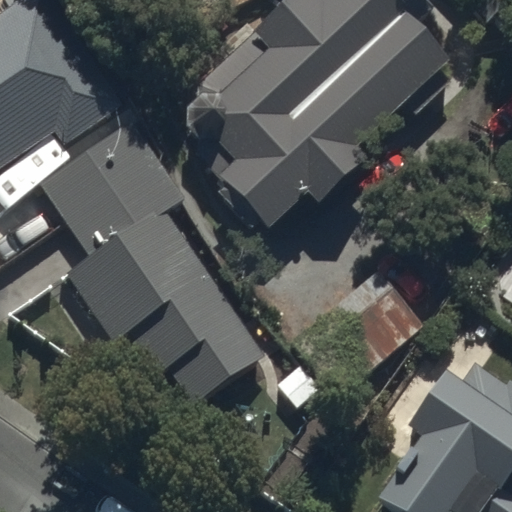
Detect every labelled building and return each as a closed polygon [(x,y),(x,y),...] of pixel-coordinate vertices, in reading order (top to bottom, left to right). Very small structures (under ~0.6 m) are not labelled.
[(50,0),(0,0),(0,150),(47,121),(56,135),(113,99),(50,0)] [(160,116),(258,226),(441,66),(410,31),(427,16),(413,0),(249,0),(240,8),(259,30),(160,116)] [(511,18),(492,39),(511,58),(511,18)] [(85,253),(178,195),(125,111),(32,168),(85,253)] [(161,212),(96,252),(84,260),(66,271),(105,333),(122,322),(154,372),(166,364),(192,406),(257,366),(161,212)] [(289,334),(337,394),(421,327),(374,267),(289,334)] [(511,511),(511,385),(466,354),(457,367),(431,350),(394,403),(409,414),(364,479),(412,511),(511,511)]
